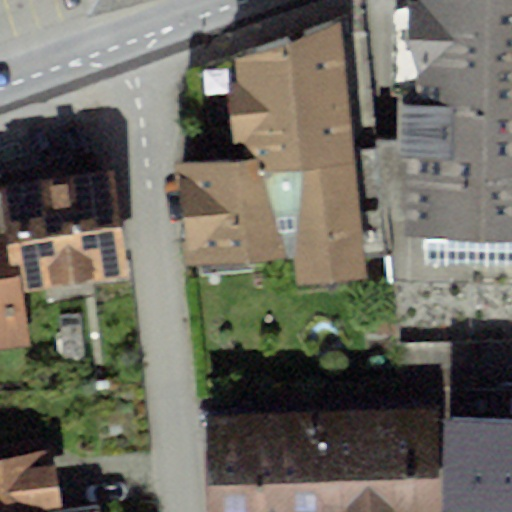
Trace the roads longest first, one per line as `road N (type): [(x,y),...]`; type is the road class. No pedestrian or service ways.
road 1 (residential): [(123,46),(149,183),(182,511)]
road 2 (tertiary): [(123,46),(254,0)]
road 3 (tertiary): [(0,89),(123,46)]
